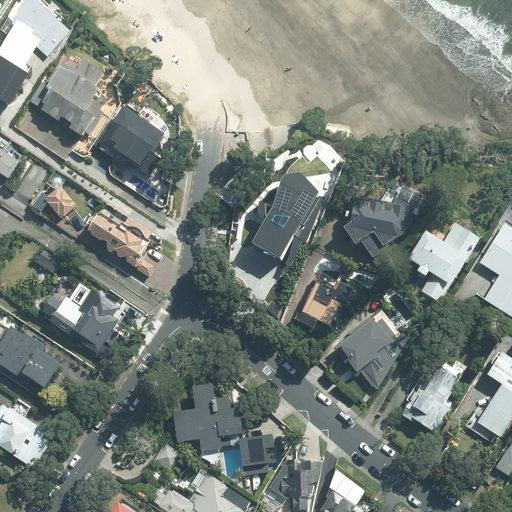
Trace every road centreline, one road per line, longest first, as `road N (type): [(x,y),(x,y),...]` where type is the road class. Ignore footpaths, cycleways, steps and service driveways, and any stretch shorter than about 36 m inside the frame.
road 1 (residential): [(189,322),(228,331),(451,511)]
road 2 (residential): [(54,511),(166,339),(189,322)]
road 3 (residential): [(189,322),(210,141)]
